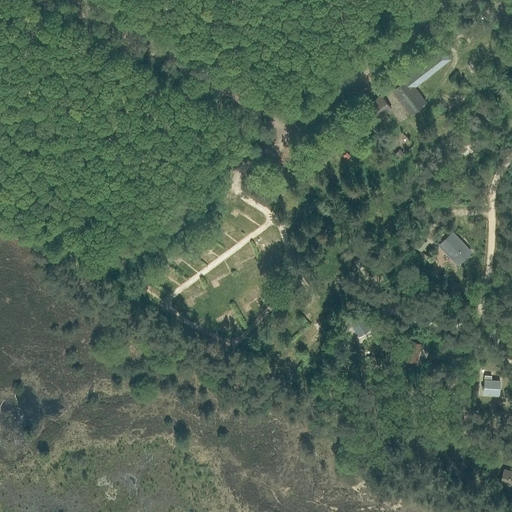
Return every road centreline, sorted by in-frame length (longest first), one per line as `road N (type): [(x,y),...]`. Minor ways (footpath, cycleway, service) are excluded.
road 1 (track): [(457,0),(287,130),(65,0)]
road 2 (track): [(511,362),(491,331),(484,295),(491,193),(511,155)]
road 3 (track): [(287,130),(153,243)]
